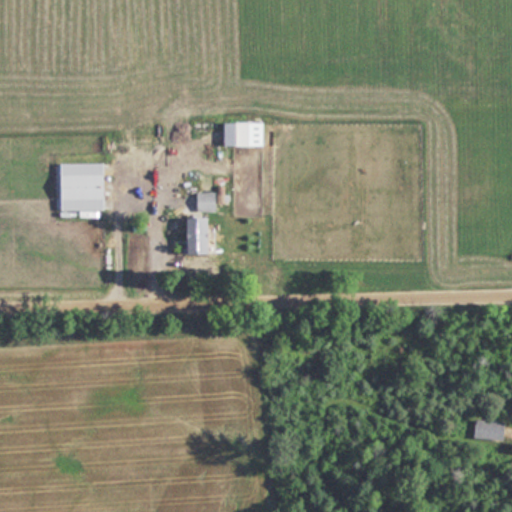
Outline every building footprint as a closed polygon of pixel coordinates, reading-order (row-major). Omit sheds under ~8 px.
[(227,146),(266,147),(266,122),(227,122),(227,146)] [(263,190),(263,172),(244,172),(244,190),(263,190)] [(108,174),(63,174),(63,200),(108,200),(108,174)] [(218,192),(199,192),(199,211),(218,211),(218,192)] [(192,220),(193,246),(213,245),(212,220),(192,220)] [(508,421),(478,420),(477,438),(507,440),(508,421)]
